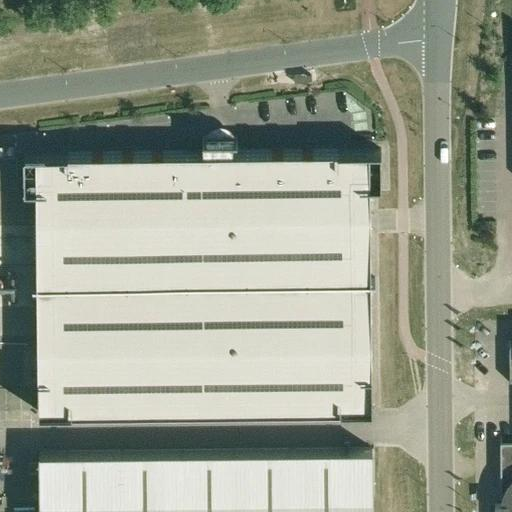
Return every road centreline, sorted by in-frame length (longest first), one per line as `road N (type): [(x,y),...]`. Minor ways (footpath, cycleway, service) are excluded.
road 1 (unclassified): [(439,511),(440,38)]
road 2 (unclassified): [(0,96),(440,38)]
